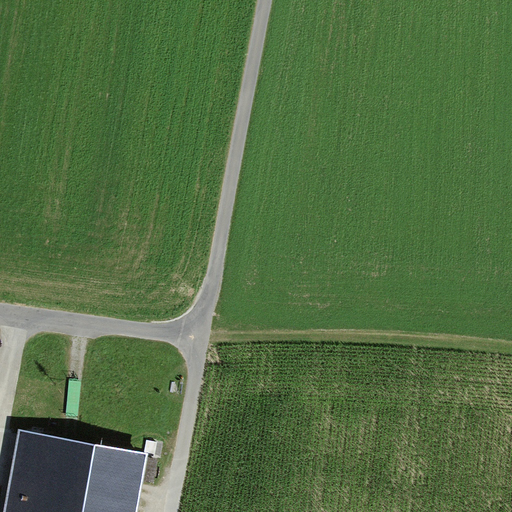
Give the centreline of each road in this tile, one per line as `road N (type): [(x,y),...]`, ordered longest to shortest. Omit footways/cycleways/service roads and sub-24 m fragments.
road 1 (track): [(511,350),(199,342)]
road 2 (track): [(199,342),(170,511)]
